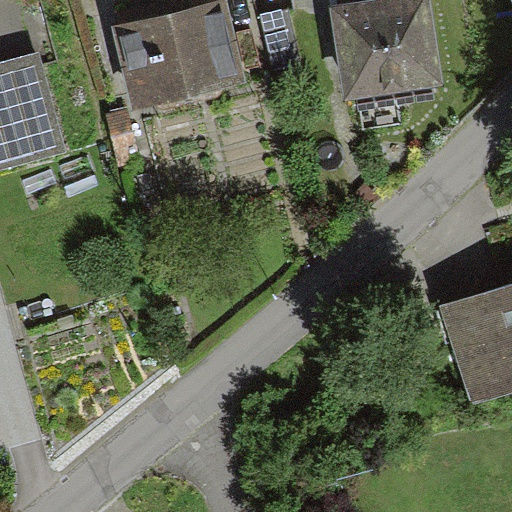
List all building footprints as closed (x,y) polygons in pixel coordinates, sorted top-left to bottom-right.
[(231,0),(166,0),(113,12),(133,97),(247,71),(231,0)] [(435,0),(333,0),(346,81),(356,79),(359,99),(438,86),(436,72),(447,70),(435,0)] [(288,5),(260,11),(272,71),(300,65),(288,5)] [(0,54),(0,163),(69,145),(41,43),(0,54)] [(142,159),(129,104),(107,109),(120,164),(142,159)] [(511,272),(442,294),(473,394),(511,382),(511,272)]
